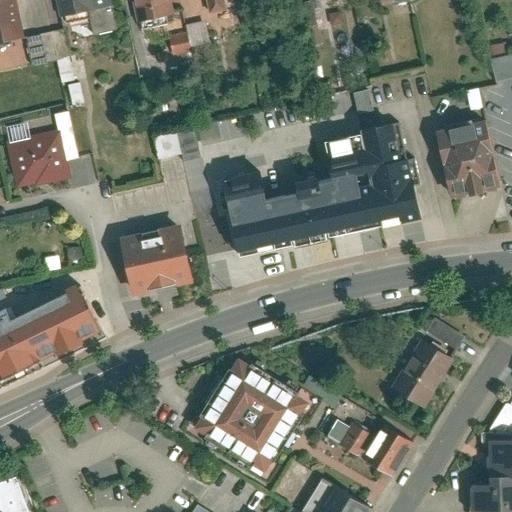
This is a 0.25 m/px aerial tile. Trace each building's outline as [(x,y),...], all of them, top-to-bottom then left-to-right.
[(16,0),(0,0),(0,46),(26,40),(16,0)] [(114,0),(59,0),(63,20),(116,10),(114,0)] [(171,0),(133,0),(139,24),(175,16),(171,0)] [(209,0),(213,15),(230,12),(227,0),(209,0)] [(511,53),(490,58),(495,81),(511,77),(511,53)] [(354,93),(360,111),(374,107),(368,89),(354,93)] [(501,186),(486,120),(437,131),(452,197),(501,186)] [(197,124),(199,144),(221,142),(219,122),(197,124)] [(362,133),(382,226),(420,218),(413,186),(420,185),(415,158),(407,160),(400,125),(362,133)] [(153,136),(158,160),(183,155),(184,160),(200,157),(194,127),(153,136)] [(60,132),(9,143),(19,191),(70,180),(60,132)] [(305,181),(318,240),(382,226),(362,133),(325,141),(333,178),(318,182),(317,178),(305,181)] [(240,257),(296,245),(285,196),(267,200),(261,172),(224,180),(226,190),(219,192),(223,211),(230,210),(240,257)] [(296,245),(318,240),(305,181),(298,183),(300,193),(285,196),(296,245)] [(183,227),(122,239),(132,293),(193,282),(183,227)] [(81,286),(12,320),(6,308),(0,311),(0,381),(3,388),(44,368),(40,358),(101,328),(81,286)] [(427,409),(465,334),(433,318),(424,335),(421,333),(392,391),(427,409)] [(235,356),(193,430),(270,474),(312,400),(235,356)] [(468,511),(511,511),(511,394),(510,393),(485,441),(486,483),(468,484),(468,511)] [(395,475),(413,441),(381,425),(375,436),(337,416),(325,439),(395,475)] [(29,511),(17,476),(0,482),(0,511),(29,511)] [(370,511),(372,509),(321,478),(300,511),(288,511),(287,511),(370,511)]
